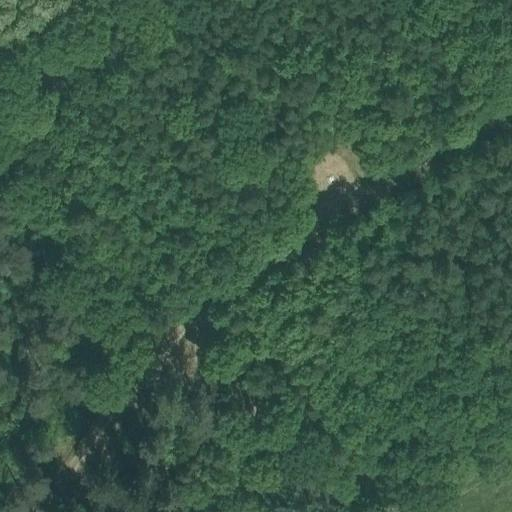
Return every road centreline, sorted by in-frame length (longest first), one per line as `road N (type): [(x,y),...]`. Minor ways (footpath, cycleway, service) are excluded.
road 1 (track): [(42,511),(164,337),(511,114)]
road 2 (track): [(0,188),(94,300),(164,337),(230,388),(364,511)]
road 3 (track): [(0,114),(153,0)]
